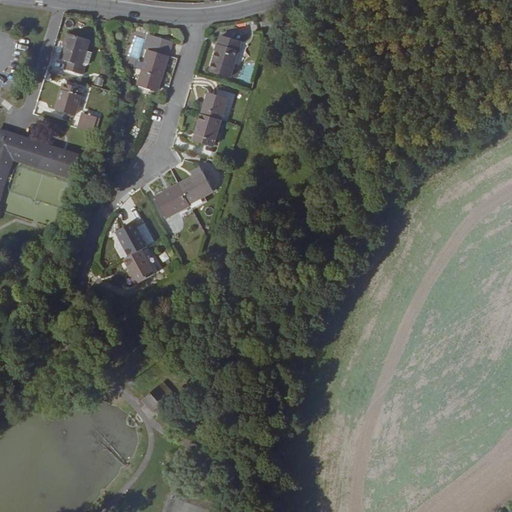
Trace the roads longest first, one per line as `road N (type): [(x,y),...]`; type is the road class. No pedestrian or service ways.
road 1 (residential): [(195,14),(176,103),(149,155),(100,216),(82,285)]
road 2 (tertiary): [(195,14),(62,0)]
